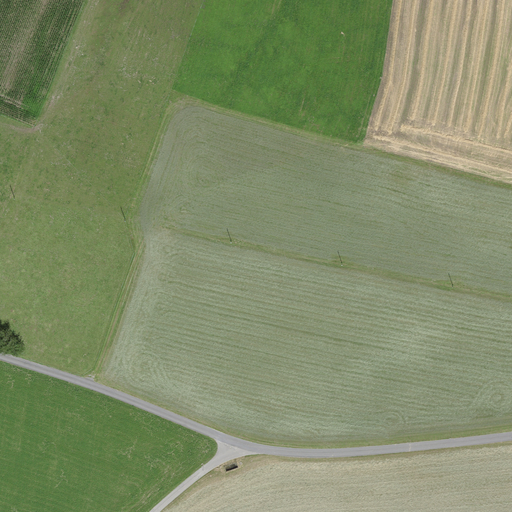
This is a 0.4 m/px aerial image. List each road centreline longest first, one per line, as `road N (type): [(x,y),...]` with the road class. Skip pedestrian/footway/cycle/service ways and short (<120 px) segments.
road 1 (unclassified): [(240,443),(339,453),(511,435)]
road 2 (unclassified): [(0,353),(240,443)]
